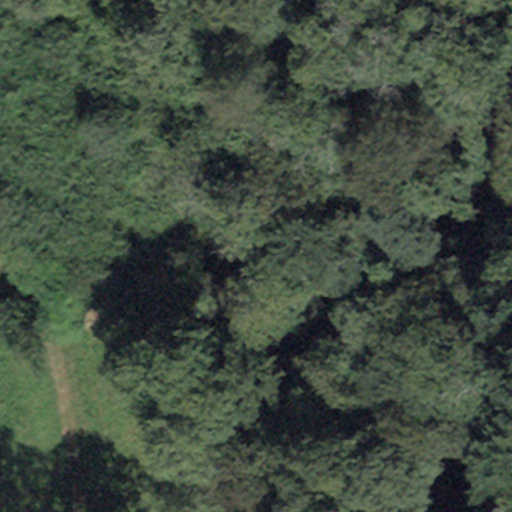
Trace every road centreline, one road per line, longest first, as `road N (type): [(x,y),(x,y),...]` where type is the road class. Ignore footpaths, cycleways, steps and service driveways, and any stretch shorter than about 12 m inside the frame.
road 1 (track): [(0,260),(61,370),(78,511)]
road 2 (track): [(511,114),(345,64),(286,0)]
